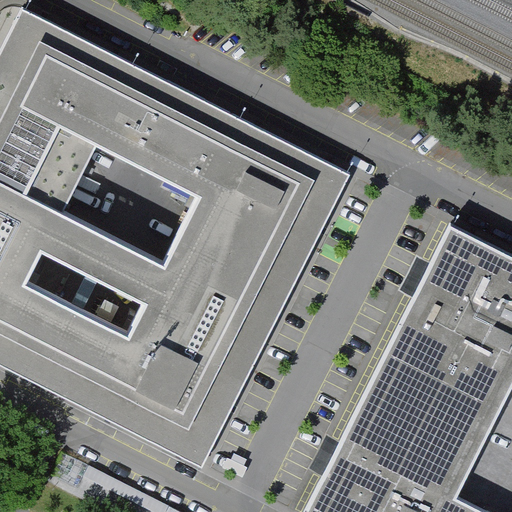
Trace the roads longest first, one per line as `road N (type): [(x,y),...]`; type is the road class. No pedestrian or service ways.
road 1 (residential): [(245,511),(414,169)]
road 2 (residential): [(76,0),(414,169)]
road 3 (residential): [(234,511),(0,391)]
